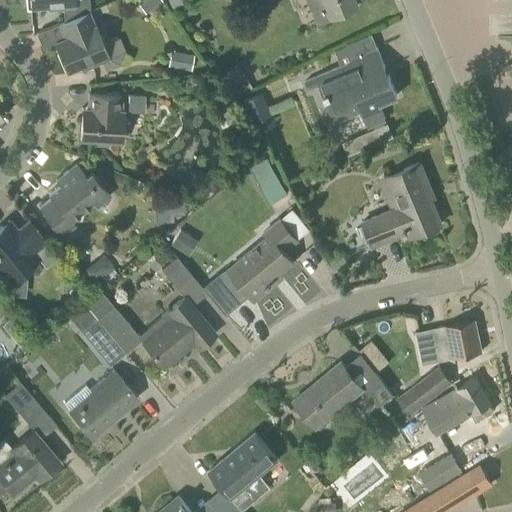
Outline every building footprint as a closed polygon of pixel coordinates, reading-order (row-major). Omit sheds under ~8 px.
[(135,0),(145,13),(162,0),(135,0)] [(322,2),(329,18),(356,7),(353,0),(305,0),(309,7),(322,2)] [(82,69),(109,58),(94,23),(94,24),(88,11),(58,23),(64,37),(54,41),(67,72),(81,66),(82,69)] [(338,59),(353,53),(350,44),(335,50),(338,59)] [(381,69),(385,67),(377,47),(353,57),(355,61),(305,81),(308,90),(319,85),(325,99),(332,96),(341,119),(361,111),(368,127),(386,119),(379,103),(397,96),(389,75),(385,76),(381,69)] [(171,51),(168,65),(191,70),(193,55),(171,51)] [(246,76),(228,87),(235,98),(252,88),(246,76)] [(80,139),(96,140),(96,144),(109,145),(109,141),(122,142),(123,112),(121,112),(122,94),(88,92),(87,107),(81,107),(80,139)] [(258,93),(243,99),(249,115),(264,109),(258,93)] [(374,130),(373,134),(376,143),(392,136),(387,125),(374,130)] [(267,156),(249,167),(270,203),(288,193),(267,156)] [(62,234),(75,224),(71,220),(108,190),(91,170),(86,174),(77,162),(56,179),(59,184),(48,193),(51,197),(39,207),(62,234)] [(410,237),(441,224),(426,188),(430,186),(420,162),(385,177),(397,207),(363,221),(373,245),(407,231),(410,237)] [(254,300),(274,284),(271,280),(294,261),(285,250),(297,240),(280,218),(262,232),(266,236),(235,261),(246,275),(226,291),(237,304),(249,294),(254,300)] [(0,272),(8,282),(39,257),(45,265),(46,265),(57,256),(29,221),(17,230),(9,220),(0,226),(0,272)] [(180,227),(169,243),(182,251),(192,235),(180,227)] [(176,286),(191,274),(176,255),(161,268),(176,286)] [(84,268),(92,280),(110,268),(102,256),(84,268)] [(168,310),(138,334),(117,309),(101,323),(112,336),(126,352),(141,339),(163,365),(193,340),(199,346),(215,333),(185,296),(168,310)] [(97,349),(112,336),(101,323),(97,317),(81,330),(97,349)] [(436,361),(482,351),(475,319),(429,328),(436,361)] [(22,327),(13,335),(21,345),(30,336),(22,327)] [(372,340),(359,350),(361,353),(377,372),(390,362),(372,340)] [(316,426),(363,387),(341,361),(315,382),(317,385),(297,401),(295,399),(294,400),(316,426)] [(409,414),(452,381),(440,365),(397,399),(409,414)] [(138,397),(114,369),(90,389),(85,384),(64,402),(69,408),(68,408),(91,436),(115,416),(112,413),(121,406),(123,409),(138,397)] [(493,402),(477,376),(473,378),(468,371),(452,381),(409,414),(429,447),(476,419),(473,413),(493,402)] [(383,403),(393,392),(377,372),(365,384),(383,403)] [(25,418),(40,406),(20,381),(4,394),(25,418)] [(39,479),(60,461),(34,429),(0,457),(0,492),(1,493),(9,487),(14,492),(35,474),(39,479)] [(270,487),(259,474),(278,459),(255,432),(209,470),(231,497),(244,486),(255,499),(270,487)] [(442,482),(461,470),(450,453),(431,465),(442,482)] [(478,462),(449,481),(462,503),(492,485),(478,462)] [(444,511),(432,491),(412,504),(417,511),(444,511)] [(191,511),(178,496),(158,511),(191,511)] [(243,511),(236,502),(224,511),(243,511)]
